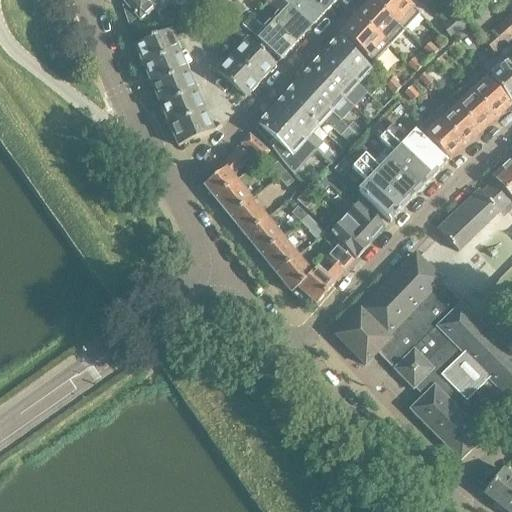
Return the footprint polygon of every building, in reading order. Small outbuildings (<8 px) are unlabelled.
[(162,19),(157,14),(144,0),(120,0),(123,3),(134,16),(138,20),(146,14),(155,25),(162,19)] [(144,0),(157,14),(170,3),(166,0),(144,0)] [(219,9),(211,0),(207,0),(206,2),(215,13),(219,9)] [(211,0),(219,9),(230,0),(211,0)] [(295,44),(310,28),(279,0),(266,0),(265,1),(277,12),(270,20),(295,44)] [(325,12),(312,0),(279,0),(310,28),(325,12)] [(312,0),(325,12),(332,4),(335,0),(312,0)] [(389,48),(395,40),(404,31),(371,0),(356,17),(383,42),(389,48)] [(404,31),(411,23),(420,13),(404,0),(371,0),(404,31)] [(420,0),(427,8),(430,5),(433,8),(441,0),(420,0)] [(126,23),(134,16),(123,3),(121,5),(126,23)] [(197,10),(191,3),(185,9),(190,15),(197,10)] [(236,3),(228,11),(233,16),(241,8),(236,3)] [(439,26),(452,40),(467,27),(455,12),(439,26)] [(245,35),(225,14),(216,20),(227,31),(225,33),(233,42),(245,35)] [(511,14),(482,41),(494,54),(511,37),(511,14)] [(295,44),(270,20),(262,28),(250,17),(242,26),(279,61),(295,44)] [(356,17),(341,34),(344,36),(369,59),(368,59),(373,64),(389,48),(383,42),(356,17)] [(142,67),(178,52),(169,31),(133,46),(142,67)] [(365,93),(370,97),(377,89),(365,78),(371,71),(336,39),(322,54),(365,93)] [(274,66),(271,64),(246,40),(231,56),(259,82),(274,66)] [(455,42),(448,49),(456,58),(463,51),(455,42)] [(432,58),(438,51),(430,43),(423,49),(432,58)] [(151,87),(186,72),(178,52),(142,67),(151,87)] [(322,54),(310,68),(351,106),(352,107),(365,93),(322,54)] [(259,82),(231,56),(215,72),(243,99),(259,82)] [(440,57),(432,64),(441,73),(448,66),(440,57)] [(416,74),(422,67),(413,59),(407,65),(416,74)] [(484,73),(510,106),(511,104),(511,71),(506,64),(502,59),(496,59),(482,69),(484,73)] [(310,68),(297,82),(339,120),(351,106),(310,68)] [(160,107),(195,91),(186,72),(151,87),(160,107)] [(425,72),(418,79),(426,88),(433,81),(425,72)] [(464,88),(469,93),(495,120),(507,109),(510,106),(484,73),(482,75),(480,73),(477,76),(472,80),(464,87),(464,88)] [(394,95),(400,89),(392,79),(386,86),(394,95)] [(297,82),(284,96),(319,128),(324,122),(340,137),(340,136),(349,144),(356,136),(297,82)] [(412,102),(416,97),(406,87),(402,91),(412,102)] [(449,101),(480,134),(495,120),(464,88),(449,101)] [(168,127),(204,111),(195,91),(160,107),(168,127)] [(271,110),(316,152),(330,165),(337,157),(329,149),(313,135),(319,128),(284,96),(271,110)] [(433,114),(464,148),(480,134),(449,101),(434,115),(433,114)] [(258,125),(254,129),(264,140),(272,149),(282,163),(293,176),(309,159),(316,152),(271,110),(258,125)] [(204,111),(168,127),(177,147),(212,132),(204,111)] [(449,162),(464,148),(433,114),(418,129),(449,162)] [(406,141),(392,128),(382,118),(377,124),(432,179),(447,164),(414,133),(406,141)] [(418,193),(431,180),(432,179),(377,124),(369,131),(379,141),(372,147),(379,154),(418,193)] [(214,199),(237,181),(234,176),(249,158),(256,165),(260,162),(261,162),(263,160),(269,153),(248,135),(241,144),(242,145),(238,148),(237,147),(220,168),(221,172),(203,186),(214,199)] [(348,154),(342,160),(352,169),(366,183),(358,192),(390,222),(405,207),(358,163),(357,163),(348,154)] [(358,163),(405,207),(418,193),(379,154),(372,163),(375,165),(374,166),(364,156),(358,163)] [(277,162),(270,168),(278,178),(285,172),(277,162)] [(511,175),(504,167),(492,178),(495,181),(494,182),(511,200),(511,175)] [(327,171),(317,180),(324,186),(334,177),(327,171)] [(285,172),(278,178),(286,188),(293,182),(285,172)] [(324,186),(317,180),(313,184),(319,191),(324,186)] [(229,218),(252,199),(237,181),(214,199),(229,218)] [(503,218),(511,209),(511,200),(494,182),(481,194),(479,191),(437,231),(459,253),(474,239),(500,215),(503,218)] [(305,191),(296,199),(305,208),(313,199),(305,191)] [(245,236),(267,218),(252,199),(229,218),(245,236)] [(337,210),(345,217),(371,244),(374,240),(384,228),(359,202),(352,209),(344,202),(337,210)] [(300,223),(307,217),(296,207),(290,213),(300,223)] [(307,217),(300,223),(308,231),(307,232),(316,241),(323,233),(307,217)] [(356,260),(371,244),(345,217),(330,234),(340,245),(356,260)] [(260,255),(283,237),(267,218),(245,236),(260,255)] [(330,234),(324,240),(325,241),(331,249),(334,252),(340,245),(330,234)] [(275,274),(298,256),(283,237),(260,255),(275,274)] [(356,260),(340,245),(334,252),(330,256),(327,254),(311,272),(312,273),(310,278),(292,293),(292,294),(303,304),(308,298),(316,305),(356,260)] [(511,354),(460,302),(458,305),(438,286),(442,281),(414,254),(335,336),(364,366),(377,354),(385,362),(387,360),(394,367),(392,370),(413,391),(419,386),(426,393),(408,411),(433,436),(459,462),(485,437),(475,427),(504,398),(511,406),(511,354)] [(310,278),(312,273),(311,272),(298,256),(275,274),(277,276),(290,294),(292,293),(310,278)] [(511,500),(511,477),(505,473),(502,470),(483,495),(504,511),(511,500)]
